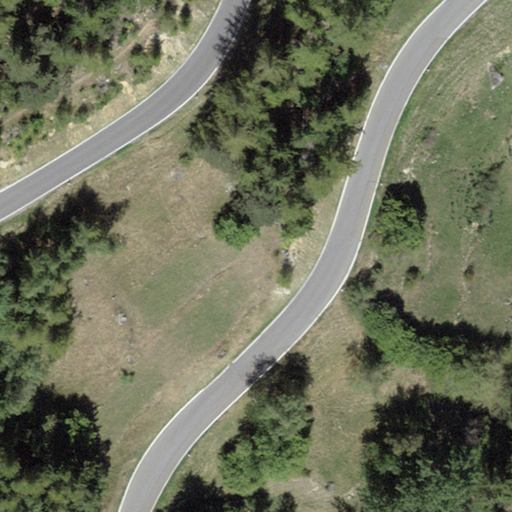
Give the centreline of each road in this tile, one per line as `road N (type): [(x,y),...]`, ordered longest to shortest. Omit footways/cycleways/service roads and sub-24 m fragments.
road 1 (secondary): [(135,511),(185,426),(326,279),(388,101),(425,39),(465,0)]
road 2 (secondary): [(236,0),(209,57),(161,104),(0,205)]
road 3 (track): [(0,119),(81,83),(131,49),(170,0)]
